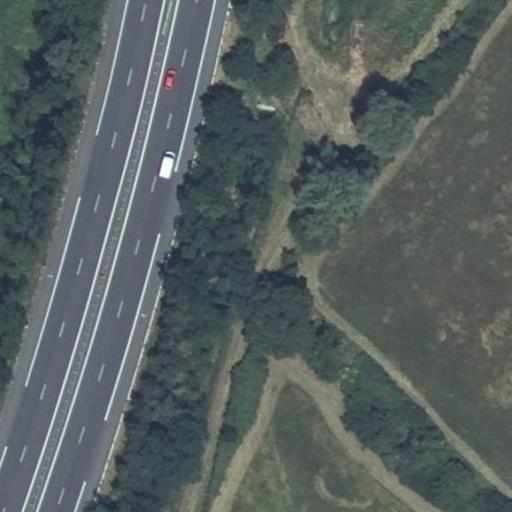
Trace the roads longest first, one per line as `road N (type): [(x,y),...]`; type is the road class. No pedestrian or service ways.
road 1 (track): [(289,0),(290,17),(336,80),(344,134),(322,157),(259,268),(165,511)]
road 2 (motorway): [(146,0),(70,305),(4,511)]
road 3 (motorway): [(55,511),(116,325),(196,0)]
